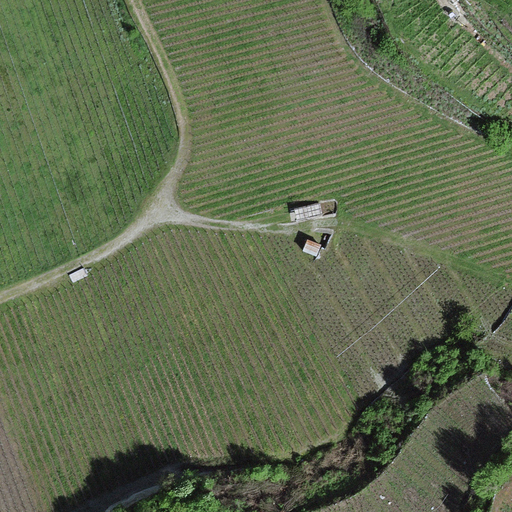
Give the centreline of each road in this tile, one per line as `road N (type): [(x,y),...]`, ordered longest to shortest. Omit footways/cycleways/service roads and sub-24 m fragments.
road 1 (track): [(0,302),(135,239),(168,182),(186,126),(142,0)]
road 2 (track): [(328,0),(341,42),(382,85),(511,152)]
